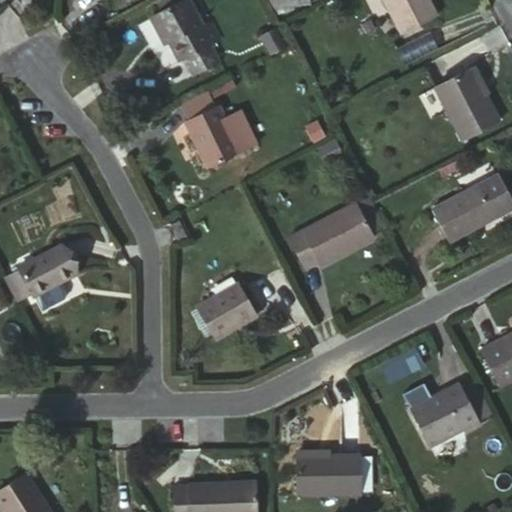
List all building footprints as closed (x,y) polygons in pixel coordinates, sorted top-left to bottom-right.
[(440,18),(431,0),(384,0),(401,36),(440,18)] [(204,31),(189,4),(151,24),(160,47),(164,45),(174,63),(179,60),(189,81),(213,67),(207,49),(219,41),(211,26),(204,31)] [(476,71),(437,89),(464,146),(504,129),(476,71)] [(219,108),(213,94),(184,108),(189,120),(219,108)] [(188,122),(211,169),(259,148),(244,114),(228,121),(221,107),(219,108),(188,122)] [(435,210),(452,241),(481,226),(477,217),(491,208),(478,184),(435,210)] [(321,268),(323,274),(353,259),(351,253),(375,241),(359,210),(292,241),(307,277),(321,268)] [(178,260),(184,257),(178,242),(171,246),(178,260)] [(64,250),(21,274),(33,296),(35,299),(77,278),(64,250)] [(21,274),(9,282),(20,304),(33,296),(21,274)] [(217,344),(258,323),(239,289),(200,313),(217,344)] [(511,339),(489,351),(505,388),(511,384),(511,339)] [(409,351),(381,364),(388,380),(417,367),(409,351)] [(452,397),(450,392),(414,408),(434,449),(488,421),(469,388),(452,397)] [(358,458),(339,458),(300,458),(299,498),(362,497),(358,458)] [(49,511),(30,475),(0,491),(0,504),(4,511),(49,511)] [(259,511),(259,487),(175,483),(174,511),(259,511)]
